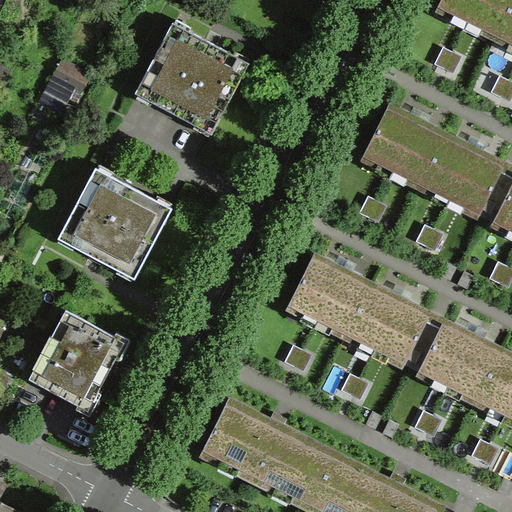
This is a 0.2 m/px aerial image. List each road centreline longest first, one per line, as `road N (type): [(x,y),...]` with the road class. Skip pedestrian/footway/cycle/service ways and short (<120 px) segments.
road 1 (tertiary): [(375,0),(111,494)]
road 2 (residential): [(0,440),(111,494)]
